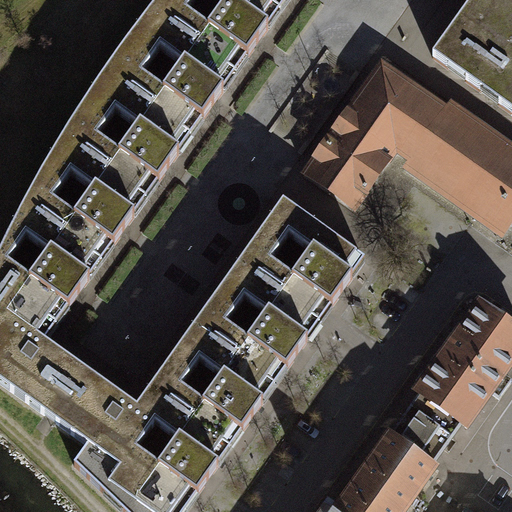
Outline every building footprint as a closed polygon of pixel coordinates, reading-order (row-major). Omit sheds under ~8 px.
[(29,183),(0,244),(0,382),(83,443),(68,465),(119,511),(179,511),(205,475),(246,418),(292,353),(311,326),(337,290),(360,257),(277,200),(130,406),(92,379),(65,360),(40,343),(77,290),(125,223),(164,168),(213,100),(255,41),(283,0),(466,0),(430,55),(477,87),(511,110),(511,0),(156,0),(110,58),(29,183)] [(509,243),(511,238),(511,151),(384,66),(308,180),(363,216),(379,193),(395,168),(468,216),(509,243)] [(459,425),(467,430),(511,367),(511,323),(475,296),(443,341),(408,388),(415,393),(459,425)] [(390,430),(388,435),(431,466),(434,462),(459,425),(415,393),(390,430)] [(409,511),(439,472),(431,466),(388,435),(367,463),(332,511),(325,506),(320,511),(409,511)]
